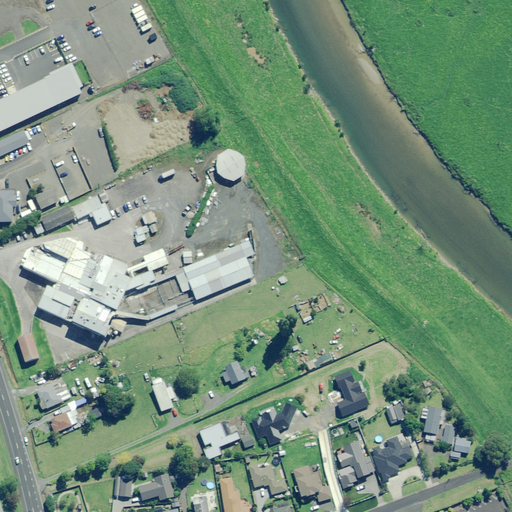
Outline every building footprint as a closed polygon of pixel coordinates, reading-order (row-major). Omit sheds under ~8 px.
[(0,101),(0,130),(79,94),(78,85),(83,83),(73,62),(52,72),(54,77),(0,101)] [(19,129),(0,136),(0,154),(26,144),(19,129)] [(242,158),(230,149),(216,155),(214,170),(227,179),(240,173),(242,158)] [(90,157),(69,164),(74,179),(79,178),(77,173),(93,168),(90,157)] [(103,168),(75,181),(78,187),(106,174),(103,168)] [(14,207),(17,207),(17,188),(0,188),(0,222),(14,222),(14,207)] [(35,195),(40,209),(59,201),(53,188),(35,195)] [(110,199),(104,188),(97,192),(102,202),(110,199)] [(69,205),(75,219),(90,212),(95,223),(111,216),(105,203),(100,205),(96,194),(69,205)] [(68,203),(37,217),(43,232),(75,219),(69,205),(68,203)] [(157,220),(152,209),(141,215),(145,223),(148,222),(148,224),(157,220)] [(156,222),(148,225),(152,233),(160,230),(156,222)] [(141,226),(135,229),(138,235),(136,237),(139,243),(147,239),(145,234),(150,231),(146,224),(142,226),(141,226)] [(49,279),(37,306),(100,333),(130,265),(68,237),(27,247),(19,266),(49,279)] [(246,238),(181,266),(194,298),(251,274),(243,257),(252,253),(246,238)] [(163,247),(142,256),(148,270),(169,261),(163,247)] [(177,303),(151,314),(152,318),(178,307),(177,303)] [(33,333),(18,337),(26,362),(40,357),(33,333)] [(231,379),(233,384),(246,378),(239,361),(225,367),(227,371),(222,373),(226,381),(231,379)] [(167,387),(165,381),(153,385),(162,411),(174,407),(171,399),(176,397),(172,385),(167,387)] [(56,393),(53,384),(38,390),(45,409),(63,402),(63,400),(70,397),(67,389),(56,393)] [(401,402),(386,408),(392,423),(407,417),(401,402)] [(60,407),(63,414),(50,419),(56,432),(80,422),(75,409),(72,410),(69,404),(60,407)] [(436,434),(437,434),(442,408),(429,405),(424,431),(426,432),(425,438),(435,440),(436,434)] [(445,422),(442,441),(452,444),(456,424),(445,422)] [(225,432),(222,426),(221,423),(201,431),(206,445),(210,443),(212,447),(207,449),(204,450),(208,459),(212,457),(221,454),(219,447),(241,438),(238,432),(227,436),(225,432)] [(251,434),(243,438),(247,447),(255,443),(251,434)] [(383,479),(386,478),(387,481),(392,479),(391,476),(403,472),(400,465),(409,462),(408,459),(414,456),(410,446),(401,449),(398,438),(397,436),(386,440),(388,446),(382,449),(380,445),(372,448),(374,453),(372,454),(378,471),(380,471),(383,479)] [(455,436),(454,449),(451,449),(450,456),(460,457),(460,451),(470,452),(472,440),(467,440),(467,437),(455,436)] [(339,455),(344,468),(339,470),(341,475),(339,475),(344,488),(354,484),(353,482),(358,480),(357,479),(371,474),(371,472),(375,470),(369,455),(364,456),(363,454),(358,440),(341,447),(343,453),(339,455)] [(279,442),(270,444),(271,451),(281,449),(279,442)] [(259,443),(249,447),(252,454),(262,451),(259,443)] [(255,487),(264,485),(264,486),(269,485),(272,494),(274,494),(288,490),(285,479),(276,482),(272,463),(258,467),(258,463),(249,466),(255,487)] [(301,497),(303,496),(307,495),(307,496),(317,493),(320,501),(333,496),(329,485),(321,488),(315,472),(311,474),(307,464),(294,469),(297,479),(294,480),(301,497)] [(173,474),(168,476),(168,473),(152,478),(153,482),(139,486),(144,500),(159,494),(161,500),(175,496),(172,486),(170,481),(175,480),(173,474)] [(225,511),(254,511),(253,506),(249,506),(248,500),(241,501),(240,490),(235,491),(233,477),(220,479),(225,511)] [(120,496),(132,497),(134,479),(122,478),(120,496)] [(209,511),(206,495),(193,497),(196,511),(209,511)] [(270,508),(271,511),(266,511),(292,511),(292,509),(290,502),(270,508)]
